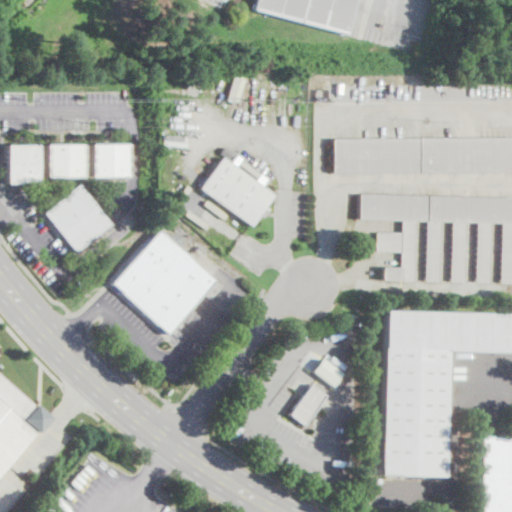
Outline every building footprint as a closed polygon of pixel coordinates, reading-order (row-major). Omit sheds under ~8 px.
[(351,0),(343,33),(251,9),(253,0),(351,0)] [(511,172),(331,174),(331,139),(511,137),(511,172)] [(129,174),(88,174),(89,141),(110,141),(129,141),(129,174)] [(37,142),(36,181),(4,181),(4,146),(4,142),(37,142)] [(83,175),(44,176),(43,142),(61,142),(83,142),(83,175)] [(251,225),(249,227),(198,189),(217,162),(207,155),(212,148),(223,156),(221,158),(272,195),(251,225)] [(87,243),(75,252),(42,211),(78,182),(111,223),(87,243)] [(511,197),(511,284),(500,283),(501,222),(489,222),(487,282),(474,283),(476,222),(463,221),(462,282),(449,282),(450,222),(438,221),(437,282),(424,282),(426,222),(413,221),(412,281),(379,280),(380,267),(399,268),(399,252),(375,252),(375,232),(400,233),(400,220),(356,219),(357,194),(511,197)] [(214,280),(165,335),(109,284),(158,229),(214,280)] [(508,314),(507,353),(445,351),(441,476),(378,474),(382,310),(508,314)] [(0,377),(31,404),(33,402),(50,417),(35,433),(33,431),(0,468),(0,377)] [(317,406),(302,427),(286,415),(310,384),(325,395),(317,406)] [(511,511),(479,511),(481,437),(511,437),(511,511)]
